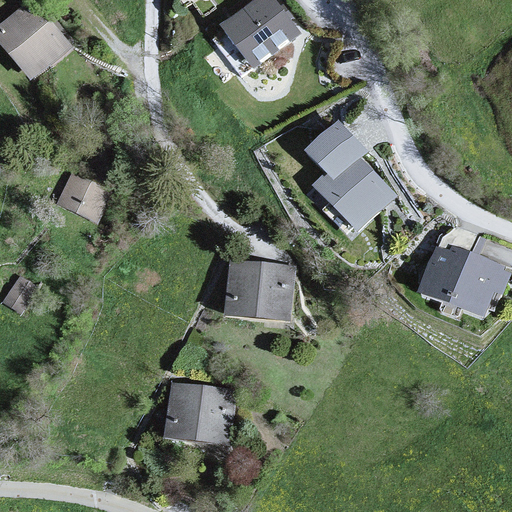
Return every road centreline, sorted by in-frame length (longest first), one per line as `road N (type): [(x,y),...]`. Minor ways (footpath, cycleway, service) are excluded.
road 1 (residential): [(511,228),(473,216),(414,165),(358,41),(328,0)]
road 2 (residential): [(151,0),(159,131),(195,193),(261,247)]
road 3 (residential): [(136,511),(0,486)]
